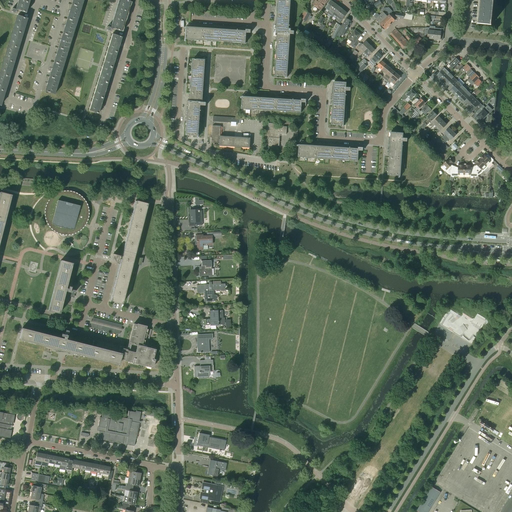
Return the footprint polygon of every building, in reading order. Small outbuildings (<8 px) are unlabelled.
[(19,0),(16,10),(12,8),(11,12),(16,13),(17,10),(26,13),(29,0),(19,0)] [(72,0),(44,91),(54,94),(83,0),(72,0)] [(119,36),(121,31),(130,1),(125,0),(119,0),(111,28),(107,27),(106,30),(110,31),(110,33),(112,34),(88,111),(98,114),(122,37),(119,36)] [(294,34),(294,31),(291,31),(291,28),(287,28),(289,0),(278,0),(276,33),(278,33),(275,76),(286,76),(289,34),(294,34)] [(316,0),(313,4),(320,10),(327,0),(316,0)] [(326,9),(324,11),(327,13),(329,11),(335,3),(331,1),(331,0),(325,8),(326,9)] [(479,0),(477,24),(491,25),(493,0),(479,0)] [(329,11),(327,13),(331,16),(333,14),(338,6),(335,3),(329,11)] [(333,14),(331,16),(333,17),(334,15),(337,17),(342,9),(338,6),(333,14)] [(380,24),(391,13),(392,11),(388,7),(384,8),(381,11),(383,13),(380,16),(379,15),(375,18),(376,19),(375,20),(376,20),(380,24)] [(342,9),(337,17),(339,19),(337,21),(340,23),(341,20),(347,13),(343,10),(342,9)] [(307,22),(311,14),(304,11),(301,17),(300,18),(307,22)] [(397,18),(396,18),(395,16),(391,13),(380,24),(385,29),(397,18)] [(0,105),(0,106),(8,80),(27,19),(17,16),(0,71),(0,105)] [(338,33),(336,36),(339,37),(341,35),(341,33),(345,35),(349,27),(347,27),(350,21),(346,18),(341,26),(338,33)] [(338,32),(341,26),(339,24),(335,30),(331,38),(334,39),(338,32)] [(425,28),(424,35),(428,35),(427,38),(434,39),(435,30),(435,28),(435,27),(430,26),(430,28),(425,28)] [(241,32),(187,28),(186,39),(246,43),(246,33),(251,33),(251,30),(241,29),(241,32)] [(434,39),(434,40),(437,40),(437,39),(440,40),(440,39),(440,35),(443,36),(444,29),(441,28),(441,29),(435,28),(435,30),(434,39)] [(408,43),(396,29),(390,34),(402,48),(408,43)] [(354,48),(359,43),(356,41),(360,35),(360,34),(358,32),(357,32),(355,30),(348,39),(352,42),(349,45),(354,48)] [(310,32),(307,38),(312,41),(312,40),(315,36),(315,35),(310,32)] [(423,41),(418,36),(414,41),(419,45),(423,41)] [(359,48),(364,52),(370,45),(366,41),(359,48)] [(375,50),(370,45),(364,52),(367,55),(366,56),(367,57),(375,50)] [(329,51),(328,52),(335,57),(338,52),(331,47),(329,51)] [(355,50),(349,57),(352,60),(358,53),(355,50)] [(370,60),(368,62),(373,66),(374,64),(382,57),(378,53),(370,60)] [(453,69),(460,62),(455,58),(449,64),(450,66),(453,69)] [(201,102),(204,60),(193,59),(190,101),(188,101),(186,135),(197,136),(199,105),(206,106),(206,102),(201,102)] [(358,65),(355,68),(357,70),(360,68),(364,64),(366,61),(364,59),(357,65),(358,65)] [(381,70),(386,65),(381,61),(375,67),(378,69),(379,68),(381,70)] [(357,71),(355,73),(358,76),(360,74),(360,73),(366,66),(364,64),(360,68),(357,70),(357,71)] [(383,72),(386,74),(391,69),(386,65),(381,70),(380,71),(382,73),(383,72)] [(446,70),(444,68),(436,77),(440,81),(449,72),(453,69),(450,66),(446,70)] [(385,76),(383,78),(384,79),(387,82),(395,72),(391,69),(386,74),(385,76)] [(470,69),(466,73),(470,78),(475,73),(470,69)] [(389,84),(391,82),(394,84),(398,80),(400,78),(400,77),(395,72),(387,82),(389,84)] [(440,81),(445,86),(453,77),(449,72),(440,81)] [(479,78),(475,73),(470,78),(474,83),(479,78)] [(458,81),(453,77),(445,86),(449,90),(458,81)] [(449,90),(454,95),(462,86),(458,81),(449,90)] [(334,82),(334,86),(332,86),(332,90),(332,94),(333,94),(331,124),(342,125),(344,90),(350,91),(350,87),(344,87),(345,82),(334,82)] [(467,90),(462,86),(454,95),(458,99),(467,90)] [(402,97),(405,100),(407,97),(410,100),(416,94),(415,93),(416,93),(414,91),(414,92),(412,90),(409,92),(408,91),(402,97)] [(458,99),(462,103),(471,94),(467,90),(458,99)] [(462,103),(467,108),(476,99),(471,94),(462,103)] [(242,98),(241,109),(248,109),(250,109),(267,110),(301,113),(301,106),(302,102),(306,103),(306,99),(297,99),(294,98),(293,98),(293,101),(275,100),(274,100),(271,100),(270,100),(264,99),(263,99),(255,99),(254,99),(248,98),(247,98),(246,98),(244,98),(242,98)] [(414,102),(415,103),(414,105),(418,110),(419,109),(422,106),(425,103),(421,98),(419,100),(417,99),(416,99),(415,99),(414,100),(414,101),(414,102)] [(480,103),(476,99),(467,108),(472,112),(480,103)] [(427,105),(419,113),(413,118),(416,121),(423,113),(425,115),(431,109),(427,105)] [(487,109),(483,105),(474,114),(476,116),(481,121),(482,120),(483,120),(484,119),(484,118),(488,114),(485,111),(487,109)] [(413,119),(413,118),(419,113),(415,109),(411,112),(411,113),(409,115),(413,119)] [(419,125),(423,129),(437,115),(433,111),(427,117),(429,119),(425,123),(423,121),(419,125)] [(436,127),(442,121),(438,117),(432,123),(430,125),(432,127),(434,125),(436,127)] [(440,131),(446,125),(442,121),(436,127),(438,129),(435,131),(438,133),(440,131)] [(269,139),(268,145),(279,146),(280,138),(279,138),(279,134),(286,134),(287,127),(276,126),(277,124),(269,123),(268,127),(266,127),(266,133),(264,133),(264,139),(269,139)] [(211,143),(214,143),(214,144),(219,145),(219,146),(250,148),(250,138),(220,136),(221,126),(213,125),(211,143)] [(442,138),(444,140),(447,137),(452,131),(449,128),(443,133),(445,135),(442,138)] [(456,135),(452,131),(447,137),(444,140),(443,141),(445,143),(449,139),(450,140),(456,135)] [(391,132),(390,137),(389,137),(388,145),(390,145),(388,175),(399,176),(401,141),(407,141),(407,138),(401,138),(402,133),(391,132)] [(432,149),(435,143),(437,138),(434,137),(430,143),(429,146),(432,149)] [(440,146),(438,152),(437,152),(440,155),(443,151),(444,152),(448,147),(443,142),(440,146)] [(438,152),(440,146),(435,143),(432,149),(438,152)] [(299,146),(298,157),(358,161),(358,150),(361,150),(363,151),(363,147),(350,146),(349,149),(299,146)] [(493,161),(493,160),(488,154),(485,156),(484,155),(479,159),(488,167),(492,163),(493,161)] [(449,159),(441,166),(440,167),(445,172),(445,171),(448,174),(451,175),(454,168),(451,167),(452,165),(451,165),(453,163),(449,159)] [(478,176),(477,175),(480,174),(483,171),(484,172),(488,167),(479,159),(475,163),(477,165),(476,165),(477,167),(474,168),(478,176)] [(464,175),(464,165),(458,165),(458,168),(457,167),(457,169),(454,168),(451,175),(450,176),(453,178),(454,176),(458,176),(459,175),(464,175)] [(475,178),(478,176),(474,168),(472,169),(471,168),(470,168),(470,165),(464,165),(464,175),(470,175),(470,177),(474,176),(475,178)] [(0,236),(10,195),(12,195),(0,192),(1,193),(0,195),(0,236)] [(49,211),(49,212),(49,213),(49,214),(49,216),(50,217),(50,218),(50,219),(51,220),(51,221),(52,222),(53,223),(53,224),(54,225),(55,226),(56,227),(57,228),(58,228),(59,229),(60,229),(61,230),(62,230),(63,230),(64,231),(65,231),(66,231),(67,231),(69,231),(70,230),(71,230),(72,230),(73,229),(74,229),(75,228),(76,228),(77,227),(78,226),(79,226),(80,225),(81,224),(81,223),(82,222),(83,221),(83,220),(84,219),(84,217),(84,216),(84,215),(85,214),(85,213),(85,212),(84,210),(84,209),(84,208),(84,207),(83,206),(83,205),(82,204),(82,203),(81,202),(80,201),(79,200),(79,199),(78,198),(77,198),(76,197),(75,196),(74,196),(72,195),(71,195),(70,195),(69,194),(68,194),(67,194),(65,194),(64,194),(63,195),(62,195),(61,195),(60,195),(59,196),(58,196),(56,197),(56,198),(55,199),(54,200),(53,200),(52,201),(52,202),(51,204),(51,205),(50,206),(50,207),(49,208),(49,209),(49,211)] [(110,300),(123,303),(121,303),(131,266),(131,265),(132,262),(132,261),(133,261),(136,263),(138,263),(139,259),(137,258),(134,258),(133,258),(133,257),(134,253),(146,204),(148,204),(135,201),(137,201),(123,256),(120,256),(120,255),(113,254),(112,257),(117,258),(116,261),(118,261),(119,259),(122,259),(112,300),(110,300)] [(189,226),(188,226),(195,226),(195,225),(199,225),(199,219),(201,219),(201,211),(199,211),(199,210),(190,210),(190,216),(191,218),(189,218),(189,226)] [(203,236),(203,235),(196,235),(196,241),(197,241),(197,250),(204,250),(204,246),(210,246),(210,245),(212,245),(212,237),(213,236),(212,232),(206,233),(207,235),(203,236)] [(48,310),(60,313),(59,313),(65,291),(66,291),(67,291),(67,292),(68,292),(67,295),(72,296),(72,293),(74,293),(75,290),(71,289),(71,286),(69,286),(68,288),(65,288),(71,263),(73,264),(73,263),(67,262),(60,260),(60,261),(62,261),(49,310),(48,310)] [(212,275),(211,260),(201,261),(201,266),(202,266),(202,269),(199,269),(199,276),(212,275)] [(209,282),(209,284),(197,285),(197,293),(204,293),(204,302),(214,302),(214,300),(215,300),(216,299),(217,298),(217,297),(217,296),(216,295),(215,295),(214,295),(213,290),(220,290),(220,291),(225,291),(225,284),(221,284),(220,281),(212,281),(213,284),(211,284),(211,282),(209,282)] [(202,319),(200,320),(200,326),(202,326),(224,325),(223,318),(222,319),(222,310),(223,310),(210,311),(210,316),(211,316),(211,319),(202,319)] [(472,325),(481,330),(485,322),(476,317),(472,325)] [(93,318),(90,326),(120,334),(122,325),(93,318)] [(20,339),(60,349),(60,350),(63,351),(64,350),(118,364),(118,365),(120,358),(122,358),(121,359),(124,360),(159,369),(161,361),(160,361),(161,356),(158,355),(159,350),(145,347),(146,343),(147,343),(151,330),(137,326),(137,325),(133,324),(127,349),(123,348),(121,354),(66,340),(67,337),(69,330),(65,330),(64,334),(62,333),(61,336),(64,336),(63,339),(22,329),(22,328),(22,327),(19,340),(20,339)] [(213,339),(212,334),(203,335),(203,338),(198,338),(198,346),(197,346),(198,352),(209,351),(209,339),(213,339)] [(200,366),(194,366),(194,377),(198,377),(198,378),(206,378),(206,377),(207,377),(208,377),(208,376),(208,375),(209,375),(209,374),(209,372),(213,371),(213,360),(199,360),(200,366)] [(0,436),(10,438),(12,430),(9,430),(9,428),(10,428),(11,424),(10,424),(10,422),(13,423),(15,415),(12,414),(13,407),(9,407),(8,414),(0,412),(0,436)] [(135,411),(135,412),(129,411),(127,418),(115,416),(115,417),(110,416),(111,411),(103,410),(101,417),(100,417),(98,427),(100,427),(97,439),(122,444),(123,442),(126,443),(126,444),(134,446),(135,438),(136,438),(139,423),(138,423),(141,412),(135,411)] [(197,445),(203,446),(224,450),(226,441),(211,438),(212,437),(209,436),(209,435),(199,433),(197,445)] [(41,461),(43,454),(37,452),(34,464),(41,465),(41,461)] [(65,470),(65,469),(67,458),(61,457),(60,465),(59,469),(65,470)] [(72,471),(72,467),(74,460),(67,458),(65,469),(72,471)] [(225,470),(227,463),(210,460),(207,474),(217,476),(218,469),(225,470)] [(466,472),(448,461),(440,474),(453,483),(458,474),(463,477),(466,472)] [(109,472),(110,467),(104,466),(103,473),(109,475),(108,479),(111,479),(112,472),(109,472)] [(129,471),(128,477),(140,479),(141,473),(132,471),(129,471)] [(32,473),(30,480),(38,481),(39,474),(32,473)] [(126,483),(125,486),(132,488),(133,485),(138,486),(140,479),(128,477),(127,480),(127,484),(126,483)] [(33,485),(31,492),(40,494),(41,487),(45,488),(46,485),(34,483),(34,486),(33,485)] [(211,484),(203,483),(202,489),(205,489),(205,493),(201,492),(200,499),(208,500),(208,499),(219,501),(222,486),(211,484)] [(121,486),(121,489),(129,490),(127,497),(136,498),(137,492),(132,491),(132,488),(125,486),(121,486)] [(419,507),(417,511),(418,511),(421,511),(423,510),(427,511),(430,508),(440,492),(432,487),(419,507)] [(31,492),(30,498),(35,499),(35,502),(42,504),(43,501),(42,501),(43,494),(40,494),(31,492)] [(122,503),(122,506),(129,507),(129,504),(135,505),(136,498),(127,497),(124,496),(123,503),(122,503)] [(29,504),(28,511),(32,511),(39,511),(41,507),(42,504),(35,502),(34,505),(29,504)]
